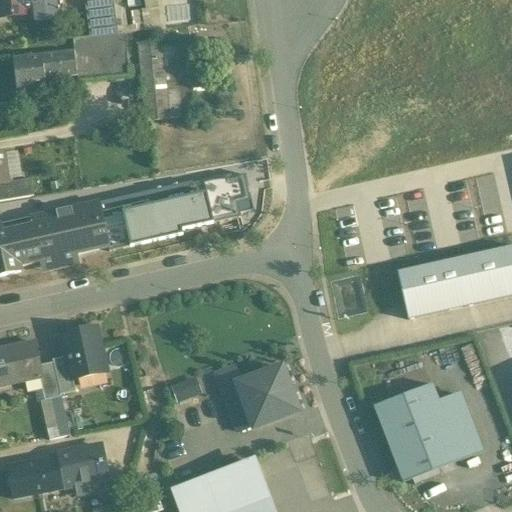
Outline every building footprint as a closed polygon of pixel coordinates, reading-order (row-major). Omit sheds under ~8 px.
[(0,0),(0,19),(57,12),(55,0),(0,0)] [(136,31),(164,31),(164,0),(145,0),(145,11),(136,11),(136,31)] [(113,2),(85,6),(90,39),(118,36),(113,2)] [(90,39),(72,41),(74,53),(77,77),(78,84),(129,78),(124,35),(118,36),(90,39)] [(175,41),(138,45),(145,123),(205,117),(198,39),(176,42),(175,41)] [(74,53),(13,60),(17,92),(46,88),(45,81),(77,77),(74,53)] [(191,185),(144,195),(154,242),(182,235),(181,231),(240,218),(239,214),(253,211),(250,201),(249,201),(244,177),(230,180),(230,177),(192,185),(191,185)] [(7,184),(0,185),(0,202),(34,197),(31,180),(7,184)] [(98,204),(0,226),(0,277),(20,273),(20,269),(41,264),(41,268),(77,260),(76,256),(108,248),(98,204)] [(511,250),(399,276),(409,323),(511,299),(511,250)] [(96,329),(61,337),(66,358),(71,381),(72,381),(91,376),(90,371),(105,367),(96,329)] [(33,343),(0,350),(0,388),(40,380),(41,380),(38,367),(33,343)] [(66,358),(52,361),(53,364),(60,396),(75,393),(72,381),(71,381),(66,358)] [(53,364),(38,367),(41,380),(40,380),(45,402),(60,398),(60,396),(53,364)] [(282,370),(237,386),(255,430),(298,414),(282,370)] [(199,379),(174,386),(178,401),(203,394),(199,379)] [(431,386),(374,408),(403,485),(482,454),(460,396),(439,404),(431,386)] [(96,451),(7,468),(13,501),(103,484),(102,482),(97,456),(96,451)] [(108,454),(97,456),(102,482),(113,479),(108,454)] [(266,511),(248,462),(179,489),(187,511),(266,511)] [(109,511),(149,511),(148,506),(141,508),(139,499),(108,507),(109,511)]
